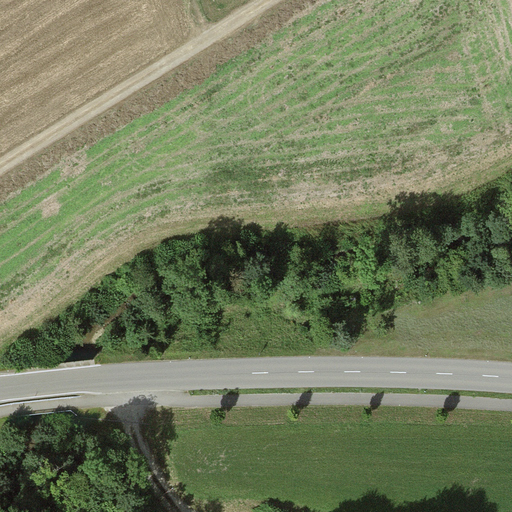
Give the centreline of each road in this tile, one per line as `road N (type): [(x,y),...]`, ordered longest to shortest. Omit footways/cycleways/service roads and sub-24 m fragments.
road 1 (tertiary): [(0,388),(221,371),(511,376)]
road 2 (track): [(0,163),(267,0)]
road 3 (track): [(174,511),(123,404),(121,376)]
